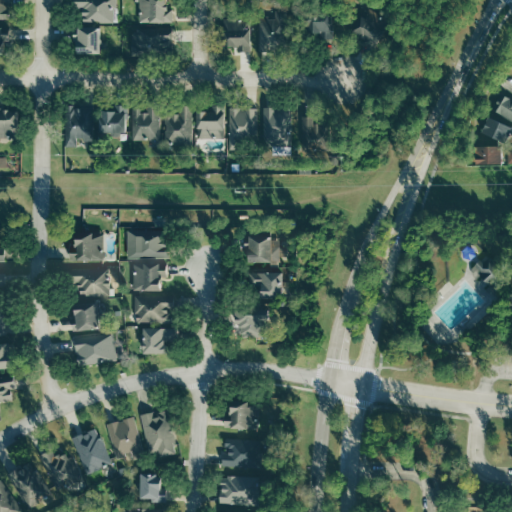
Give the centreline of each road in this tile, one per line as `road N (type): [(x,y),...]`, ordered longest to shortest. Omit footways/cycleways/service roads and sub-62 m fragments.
road 1 (residential): [(511,405),(232,368),(116,385),(54,406),(0,438)]
road 2 (residential): [(41,0),(37,271),(54,406)]
road 3 (residential): [(339,79),(0,77)]
road 4 (tertiary): [(410,181),(498,0)]
road 5 (residential): [(201,370),(190,511)]
road 6 (tertiary): [(326,380),(312,511)]
